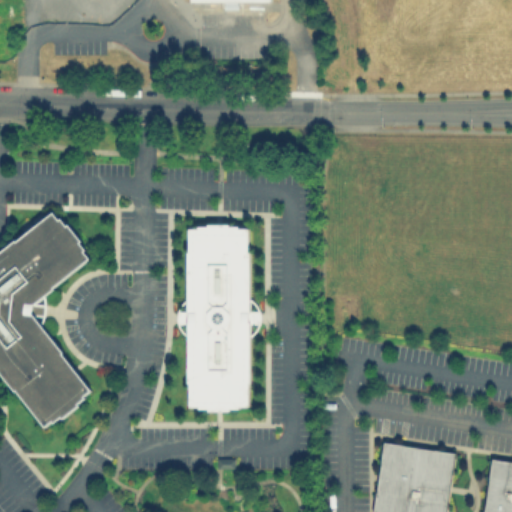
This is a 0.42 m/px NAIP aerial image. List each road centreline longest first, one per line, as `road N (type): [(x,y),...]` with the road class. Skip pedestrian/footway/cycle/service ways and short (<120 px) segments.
road 1 (residential): [(0,102),(323,111)]
road 2 (residential): [(323,111),(511,110)]
